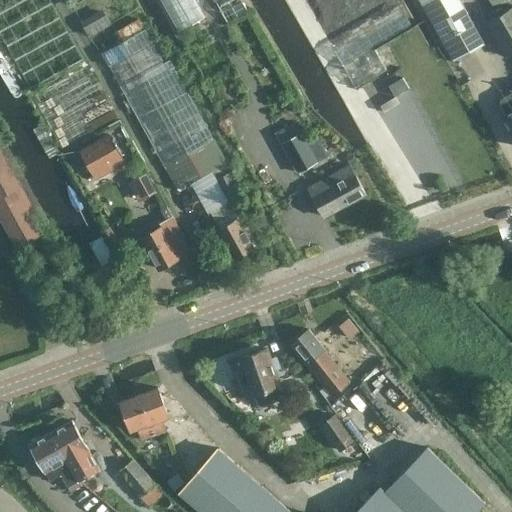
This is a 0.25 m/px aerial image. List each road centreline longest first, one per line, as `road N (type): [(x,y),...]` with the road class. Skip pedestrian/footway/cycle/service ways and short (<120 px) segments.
road 1 (tertiary): [(0,392),(511,210)]
road 2 (unknown): [(71,366),(0,233)]
